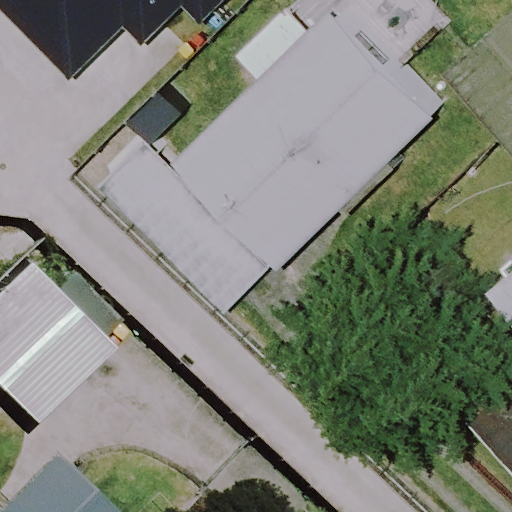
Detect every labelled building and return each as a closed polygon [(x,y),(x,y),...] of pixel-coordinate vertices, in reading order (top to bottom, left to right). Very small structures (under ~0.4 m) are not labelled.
[(440,109),(333,0),(176,153),(283,262),(440,109)] [(511,10),(447,65),(511,142),(511,10)] [(119,345),(41,261),(0,298),(0,408),(23,433),(119,345)] [(511,266),(488,287),(511,314),(511,351),(459,397),(511,458),(511,266)] [(0,510),(0,511),(92,511),(45,465),(0,510)]
